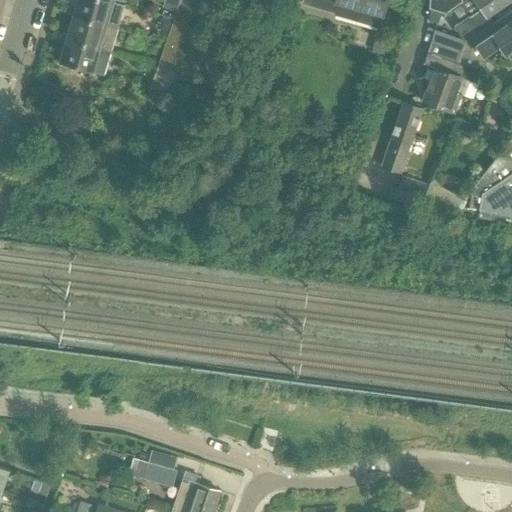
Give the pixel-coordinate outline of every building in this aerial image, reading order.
[(103,0),(76,0),(72,16),(105,25),(112,2),(103,0)] [(191,0),(179,0),(173,19),(185,23),(201,9),(193,0),(191,0)] [(302,0),(302,3),(333,12),(335,13),(334,15),(379,27),(386,0),(302,0)] [(428,0),(428,9),(444,14),(451,9),(445,0),(428,0)] [(453,26),(464,42),(471,38),(493,23),(488,16),(511,0),(475,0),(481,8),(453,26)] [(456,64),(480,73),(480,72),(482,73),(486,61),(483,56),(498,45),(506,56),(511,51),(511,10),(493,23),(471,38),(464,42),(460,51),(456,64)] [(72,16),(66,38),(110,51),(117,28),(105,25),(72,16)] [(173,19),(165,42),(178,46),(193,32),(185,23),(173,19)] [(110,51),(66,38),(59,62),(103,75),(110,51)] [(427,53),(456,64),(460,51),(431,41),(427,53)] [(165,42),(157,65),(170,69),(185,55),(178,46),(165,42)] [(480,73),(456,64),(427,53),(423,64),(433,67),(421,101),(453,113),(460,95),(463,97),(469,80),(476,83),(480,73)] [(170,69),(157,65),(149,87),(161,91),(178,78),(170,69)] [(402,102),(381,165),(400,172),(421,109),(402,102)] [(511,136),(467,192),(469,194),(467,206),(511,216),(511,136)] [(401,176),(397,188),(422,197),(426,185),(401,176)] [(453,212),(466,193),(451,192),(438,187),(435,179),(426,185),(422,197),(420,206),(453,212)] [(128,474),(171,486),(175,470),(172,470),(147,462),(133,458),(130,467),(128,474)] [(0,466),(0,489),(2,490),(9,470),(0,466)] [(181,482),(172,509),(182,511),(212,511),(219,491),(193,482),(196,475),(185,472),(181,482)] [(38,493),(46,496),(50,484),(42,481),(38,493)] [(81,502),(77,511),(121,511),(97,504),(96,507),(81,502)]
